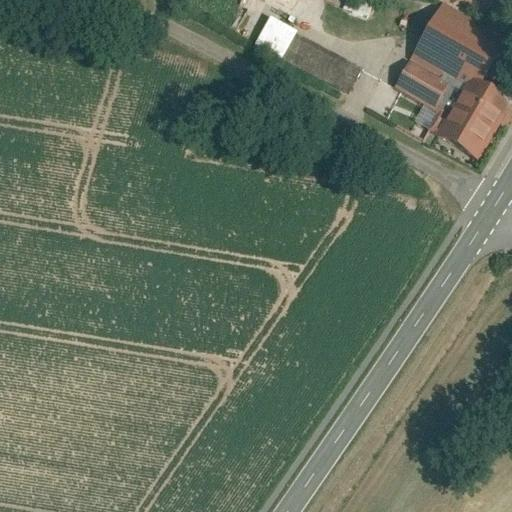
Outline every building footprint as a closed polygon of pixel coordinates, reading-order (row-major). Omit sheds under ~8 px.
[(506,41),(444,5),(412,60),(468,93),(474,82),(480,86),(506,41)] [(252,50),(281,63),(294,35),(266,21),(252,50)] [(365,74),(302,41),(288,68),(351,101),(365,74)] [(415,66),(400,91),(439,114),(454,88),(415,66)] [(441,139),(482,162),(511,110),(511,104),(480,86),(474,82),(468,93),(441,139)]
